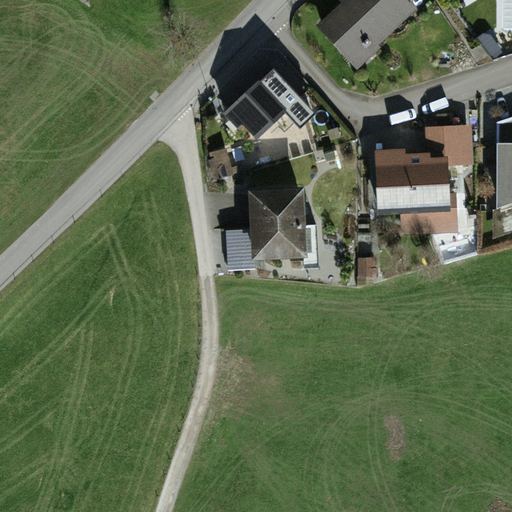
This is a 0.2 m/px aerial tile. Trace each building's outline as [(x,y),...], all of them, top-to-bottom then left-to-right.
[(398,0),(348,0),(316,32),(353,70),(412,14),(398,0)] [(257,85),(222,118),(247,145),(282,111),(257,85)] [(511,133),(492,134),(492,197),(511,196),(511,133)] [(399,154),(370,155),(372,219),(397,218),(397,224),(444,223),(442,166),(423,167),(423,160),(399,161),(399,154)] [(299,195),(244,195),(244,262),(299,262),(299,195)]
